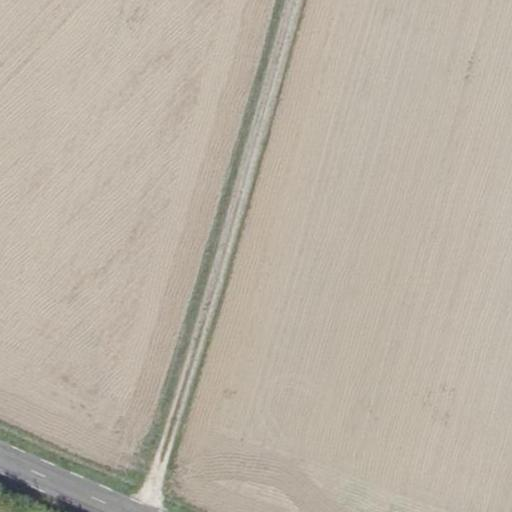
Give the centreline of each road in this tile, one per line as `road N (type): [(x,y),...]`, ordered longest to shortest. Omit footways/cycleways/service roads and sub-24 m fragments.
road 1 (track): [(292,0),(145,511)]
road 2 (tertiary): [(125,511),(0,458)]
